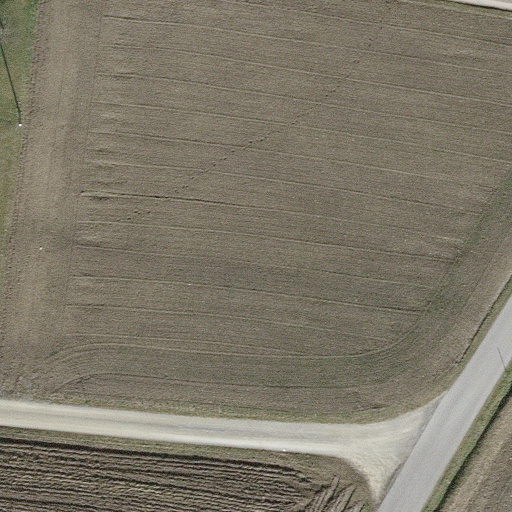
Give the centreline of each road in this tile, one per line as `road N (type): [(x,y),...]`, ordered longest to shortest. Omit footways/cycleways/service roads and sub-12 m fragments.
road 1 (track): [(0,413),(441,451)]
road 2 (residential): [(511,337),(405,511)]
